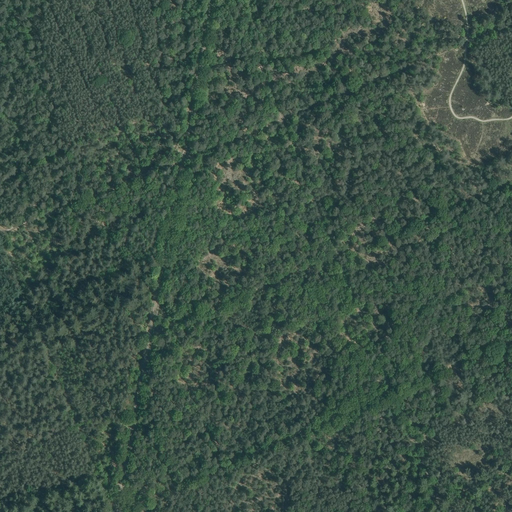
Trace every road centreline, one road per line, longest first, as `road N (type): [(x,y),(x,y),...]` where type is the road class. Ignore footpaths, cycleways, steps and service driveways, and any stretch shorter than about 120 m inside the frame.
road 1 (track): [(114,511),(180,161)]
road 2 (track): [(180,161),(211,0)]
